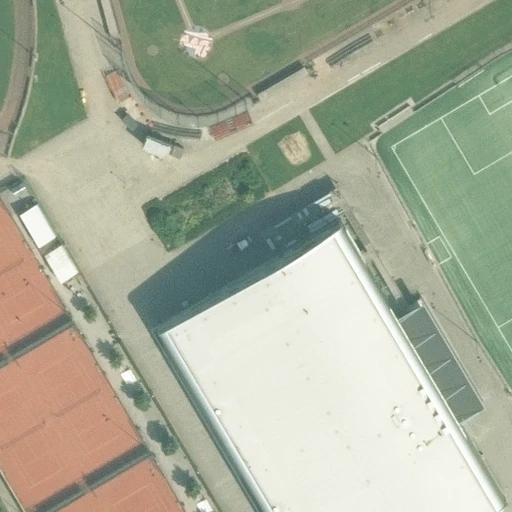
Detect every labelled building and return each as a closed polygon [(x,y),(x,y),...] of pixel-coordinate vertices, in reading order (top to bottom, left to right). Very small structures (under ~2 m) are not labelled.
[(117,36),(106,0),(97,0),(109,38),(117,36)] [(262,101),(309,73),(304,64),(257,92),(262,101)] [(142,144),(164,154),(169,142),(146,133),(142,144)] [(173,145),(170,154),(179,157),(183,148),(173,145)] [(56,234),(37,202),(19,213),(38,245),(56,234)] [(156,323),(267,511),(474,511),(504,495),(456,414),(447,398),(395,311),(339,216),(275,254),(156,323)] [(61,277),(78,267),(63,240),(46,250),(61,277)] [(431,266),(435,264),(427,248),(423,250),(431,266)] [(424,295),(395,311),(447,398),(456,414),(459,412),(484,398),(424,295)]
